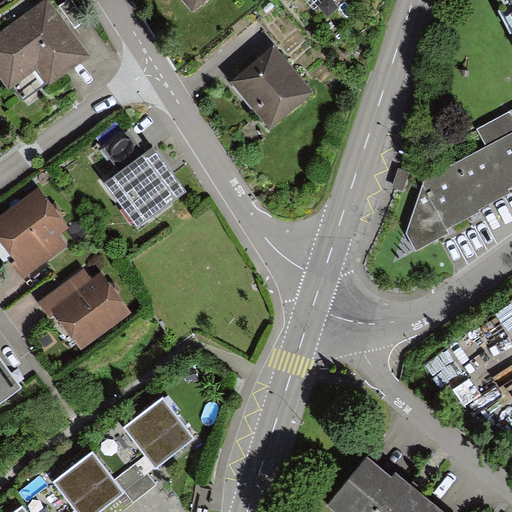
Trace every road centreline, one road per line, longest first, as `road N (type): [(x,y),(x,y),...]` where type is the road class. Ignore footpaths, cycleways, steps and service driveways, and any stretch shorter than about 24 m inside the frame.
road 1 (tertiary): [(323,273),(416,0)]
road 2 (residential): [(323,273),(288,258),(254,229),(153,59)]
road 3 (residential): [(368,327),(377,369),(417,422),(511,494)]
road 4 (tertiary): [(247,511),(312,311)]
road 5 (residential): [(153,59),(0,174)]
road 6 (residential): [(511,245),(427,306),(368,327)]
